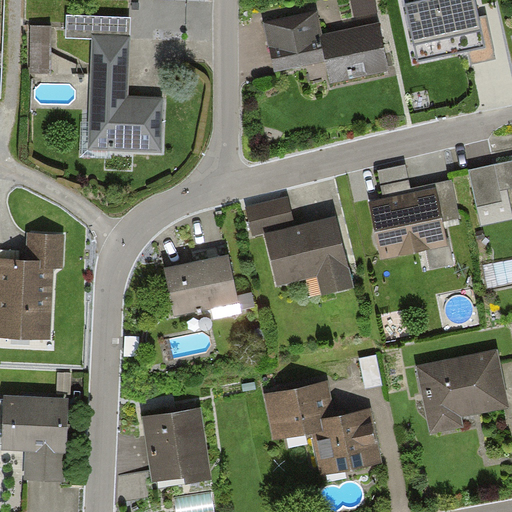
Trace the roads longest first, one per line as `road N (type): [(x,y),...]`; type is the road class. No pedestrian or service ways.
road 1 (residential): [(224,187),(511,118)]
road 2 (residential): [(101,511),(111,290),(124,243)]
road 3 (residential): [(224,187),(229,0)]
road 4 (residential): [(124,243),(78,207),(0,167)]
